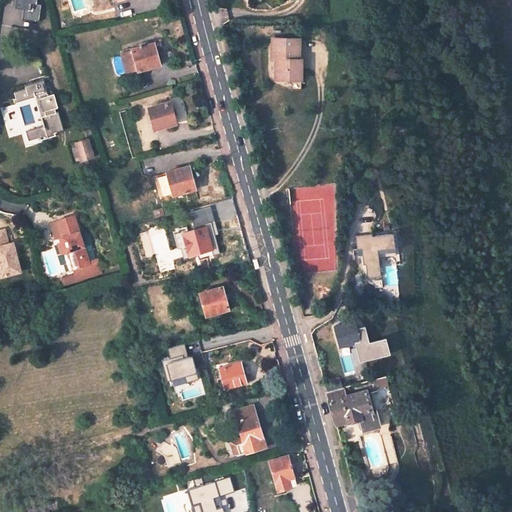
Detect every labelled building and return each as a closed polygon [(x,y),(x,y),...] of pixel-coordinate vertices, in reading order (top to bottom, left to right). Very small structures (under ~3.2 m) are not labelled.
[(39,21),(42,0),(17,0),(17,6),(24,7),(23,18),(39,21)] [(297,37),(270,36),(269,57),(277,57),(277,76),(301,77),(301,57),(297,58),(297,37)] [(155,41),(124,50),(131,75),(145,72),(143,65),(161,61),(155,41)] [(22,84),(11,87),(22,137),(33,134),(34,138),(52,134),(51,130),(60,128),(52,92),(47,93),(43,73),(21,79),(22,84)] [(171,99),(149,105),(155,127),(177,121),(171,99)] [(89,136),(76,140),(81,158),(94,155),(89,136)] [(189,163),(167,169),(173,192),(195,185),(189,163)] [(90,261),(74,212),(58,217),(63,235),(65,234),(67,238),(62,239),(65,249),(68,260),(71,259),(73,267),(90,261)] [(205,224),(185,230),(191,252),(211,246),(205,224)] [(0,272),(0,273),(19,267),(11,238),(6,240),(2,226),(0,226),(0,272)] [(379,252),(364,254),(366,263),(362,263),(363,270),(367,270),(368,277),(382,274),(379,252)] [(93,272),(90,261),(73,267),(76,277),(93,272)] [(222,285),(201,290),(207,312),(228,306),(222,285)] [(348,321),(334,324),(340,346),(360,339),(355,319),(353,320),(352,317),(347,318),(348,321)] [(202,381),(197,354),(189,356),(187,343),(171,346),(173,357),(167,358),(172,386),(202,381)] [(242,358),(220,363),(225,384),(248,378),(242,358)] [(337,383),(335,377),(323,380),(326,390),(343,385),(346,384),(345,380),(337,383)] [(361,413),(372,410),(366,390),(345,394),(343,385),(326,390),(334,419),(347,416),(348,420),(361,416),(361,413)] [(256,405),(236,410),(242,430),(244,437),(234,440),(237,453),(267,445),(256,405)] [(232,434),(234,440),(244,437),(242,430),(232,434)] [(269,460),(276,490),(294,485),(287,455),(269,460)] [(240,511),(240,499),(216,499),(216,511),(240,511)]
